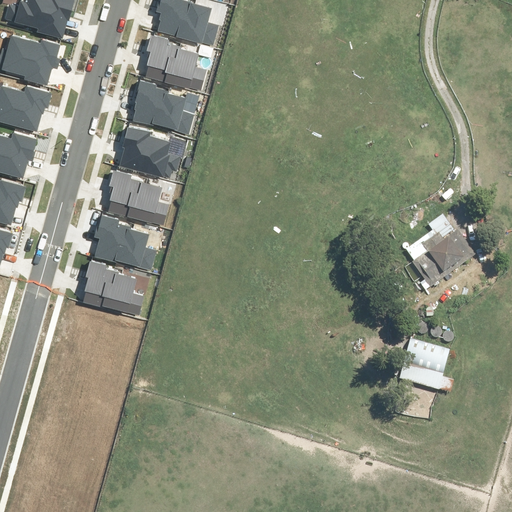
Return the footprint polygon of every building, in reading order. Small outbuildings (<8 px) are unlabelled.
[(37,32),(63,39),(68,21),(69,21),(74,0),(27,0),(27,2),(20,1),(19,6),(9,4),(5,19),(14,21),(14,22),(37,28),(37,32)] [(179,0),(160,0),(161,1),(159,0),(156,11),(161,13),(159,20),(161,20),(158,31),(201,42),(202,41),(214,44),(219,25),(208,22),(211,9),(179,0)] [(24,79),(47,86),(52,68),(57,69),(60,59),(57,58),(61,44),(41,39),(41,42),(11,34),(7,49),(2,48),(0,55),(0,67),(2,68),(1,69),(25,76),(24,79)] [(203,90),(208,70),(195,67),(198,54),(181,49),(182,46),(168,43),(170,39),(150,34),(146,51),(150,52),(146,66),(148,66),(145,77),(189,88),(189,87),(203,90)] [(134,120),(190,135),(195,114),(183,111),(187,98),(169,93),(169,91),(156,88),(157,84),(140,80),(136,93),(137,94),(135,102),(136,102),(134,110),(136,110),(134,120)] [(0,121),(37,132),(42,114),(44,114),(45,108),(48,108),(52,91),(27,84),(25,90),(2,84),(0,91),(0,121)] [(149,136),(150,131),(128,125),(122,148),(124,148),(119,166),(164,178),(164,176),(170,178),(172,170),(176,171),(180,156),(168,153),(171,141),(149,136)] [(0,172),(23,179),(28,161),(33,162),(36,152),(34,151),(38,138),(13,131),(11,137),(0,134),(0,172)] [(164,225),(169,204),(159,202),(162,187),(144,182),(145,178),(113,170),(109,186),(110,187),(109,192),(112,193),(110,200),(112,200),(109,212),(152,223),(152,222),(164,225)] [(0,221),(11,225),(16,207),(18,207),(19,201),(22,202),(27,184),(1,177),(0,180),(0,221)] [(152,271),(157,250),(146,247),(150,231),(119,223),(120,218),(101,213),(95,237),(100,238),(95,257),(152,271)] [(412,264),(410,265),(423,282),(418,285),(424,293),(474,257),(456,231),(454,233),(441,216),(426,227),(431,232),(403,252),(412,264)] [(0,265),(3,254),(5,254),(6,248),(9,249),(13,231),(0,227),(0,265)] [(107,306),(139,315),(144,295),(133,292),(137,277),(119,272),(119,269),(106,265),(106,264),(90,259),(85,277),(88,278),(84,291),(86,292),(83,302),(106,308),(107,306)] [(457,332),(432,325),(428,339),(453,345),(457,332)] [(106,350),(61,331),(52,353),(97,372),(106,350)] [(442,378),(449,350),(408,339),(397,382),(448,395),(452,381),(442,378)] [(44,388),(0,372),(0,400),(35,413),(44,388)]
